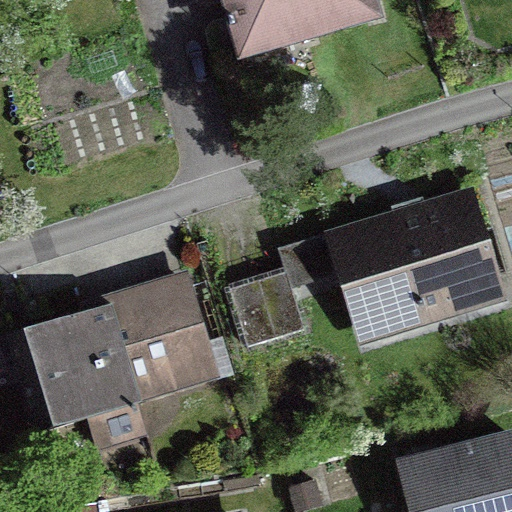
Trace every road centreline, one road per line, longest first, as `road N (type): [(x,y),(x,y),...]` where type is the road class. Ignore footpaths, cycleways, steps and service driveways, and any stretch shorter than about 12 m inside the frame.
road 1 (residential): [(0,264),(511,104)]
road 2 (unknown): [(147,0),(211,195)]
